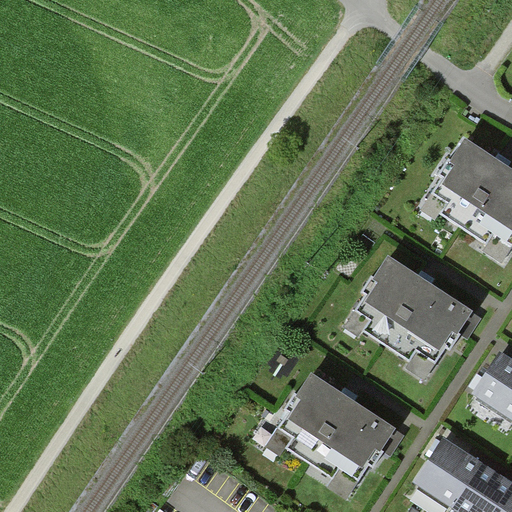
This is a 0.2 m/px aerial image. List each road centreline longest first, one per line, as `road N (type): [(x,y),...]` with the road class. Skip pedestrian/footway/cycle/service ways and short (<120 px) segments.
road 1 (track): [(367,8),(23,511)]
road 2 (residential): [(511,115),(367,8)]
